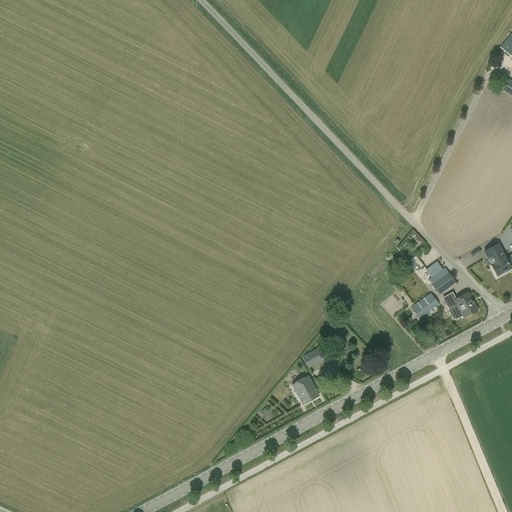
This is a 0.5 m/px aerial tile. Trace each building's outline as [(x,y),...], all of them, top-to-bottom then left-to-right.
[(511,58),(511,33),(500,49),(511,58)] [(511,81),(508,79),(501,90),(511,96),(511,81)] [(488,260),(490,265),(497,277),(511,269),(507,261),(505,257),(498,244),(493,246),(483,252),(488,260)] [(452,278),(445,268),(428,280),(439,295),(456,283),(452,278)] [(431,292),(411,307),(419,318),(422,315),(439,303),(431,292)] [(456,320),(462,317),(463,318),(478,311),(468,293),(454,300),(455,303),(449,307),(448,310),(451,316),(453,319),(456,320)] [(324,345),(302,356),(308,368),(330,356),(324,345)] [(319,396),(308,376),(292,385),(303,405),(319,396)]
